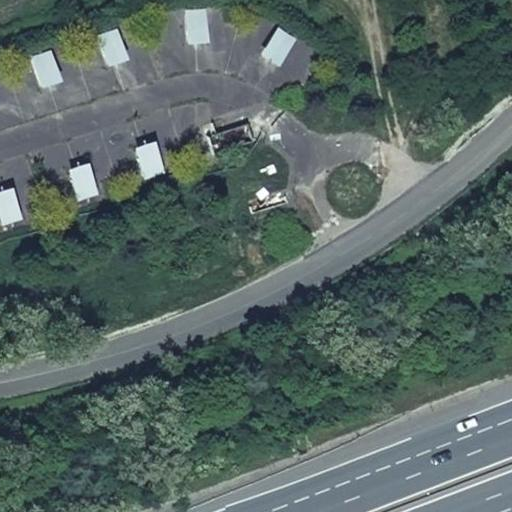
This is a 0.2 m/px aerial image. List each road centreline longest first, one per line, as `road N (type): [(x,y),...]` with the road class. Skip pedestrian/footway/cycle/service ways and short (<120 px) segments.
road 1 (unclassified): [(0,382),(155,341),(253,300),(424,198),(511,125)]
road 2 (trunk): [(511,429),(294,511)]
